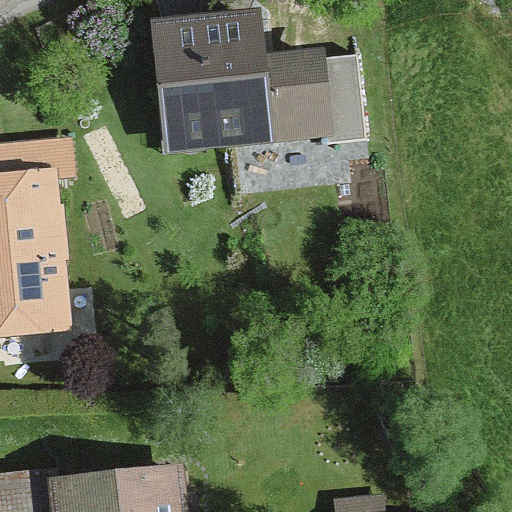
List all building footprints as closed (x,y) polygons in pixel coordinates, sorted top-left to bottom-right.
[(261,19),(148,33),(163,160),(329,140),(321,67),(268,74),(261,19)] [(0,338),(67,334),(57,186),(0,189),(0,338)] [(59,474),(0,479),(0,511),(52,511),(51,491),(61,490),(59,474)] [(186,511),(184,481),(61,490),(51,491),(52,511),(186,511)] [(382,511),(380,495),(333,501),(334,511),(382,511)]
